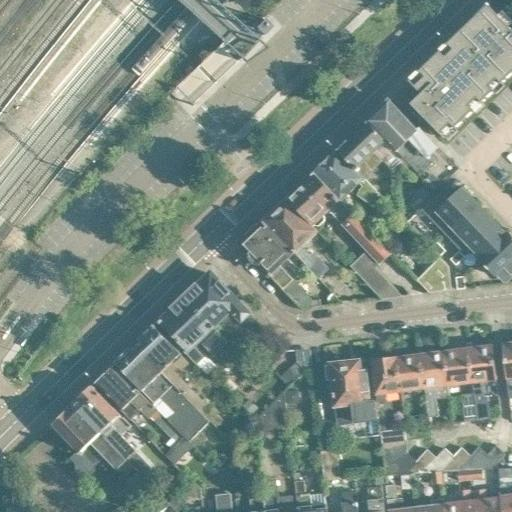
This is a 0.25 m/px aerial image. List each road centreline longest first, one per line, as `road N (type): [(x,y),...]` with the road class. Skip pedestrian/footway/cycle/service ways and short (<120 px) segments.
road 1 (residential): [(511,312),(303,332),(205,238)]
road 2 (secondary): [(205,238),(452,0)]
road 3 (secondary): [(0,440),(205,238)]
